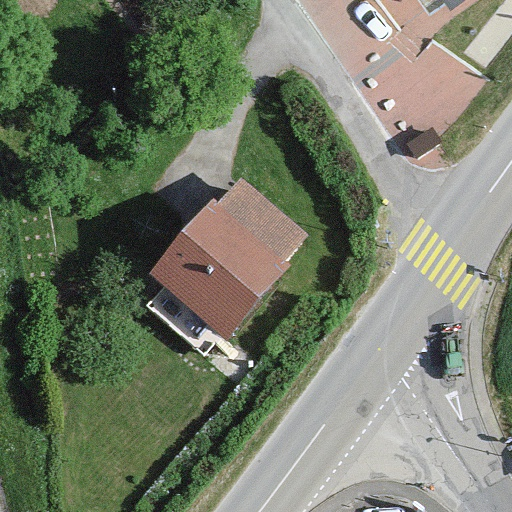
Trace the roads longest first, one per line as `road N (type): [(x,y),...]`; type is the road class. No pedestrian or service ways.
road 1 (residential): [(280,0),(459,236)]
road 2 (tertiary): [(256,511),(381,346)]
road 3 (residential): [(494,511),(381,346)]
road 4 (tertiary): [(381,346),(459,236)]
